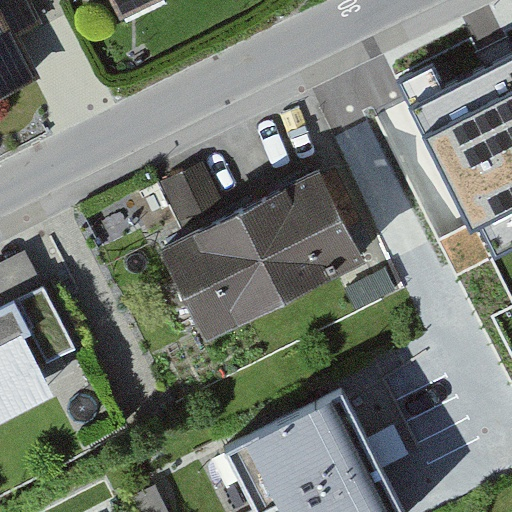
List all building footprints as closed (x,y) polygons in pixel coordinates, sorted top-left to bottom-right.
[(0,0),(0,125),(53,97),(32,58),(54,47),(29,0),(0,0)] [(227,0),(101,0),(124,48),(227,0)] [(447,202),(466,239),(511,215),(511,41),(393,102),(406,127),(386,137),(425,213),(447,202)] [(145,275),(189,363),(348,284),(304,196),(145,275)] [(0,286),(0,318),(31,304),(19,278),(0,286)] [(11,324),(39,385),(65,373),(36,312),(11,324)] [(21,358),(5,326),(0,327),(0,437),(43,415),(16,361),(21,358)] [(275,511),(398,511),(404,509),(336,383),(235,438),(275,511)]
